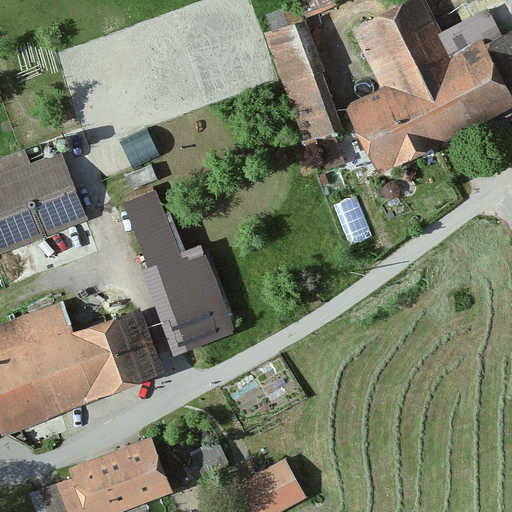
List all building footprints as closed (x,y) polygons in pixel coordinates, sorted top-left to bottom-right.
[(511,103),(509,98),(511,96),(511,30),(497,37),(485,13),(438,36),(420,0),(410,0),(348,31),(378,91),(339,110),(372,175),(511,105),(511,103)] [(340,135),(301,25),(265,38),(304,147),(340,135)] [(154,134),(127,140),(131,159),(159,153),(154,134)] [(0,252),(86,218),(60,156),(28,170),(21,153),(0,161),(0,252)] [(151,196),(120,207),(143,272),(139,274),(169,355),(227,334),(196,249),(181,254),(167,215),(159,217),(151,196)] [(0,439),(158,378),(131,309),(74,331),(64,304),(0,329),(0,439)] [(234,453),(219,430),(195,446),(210,469),(234,453)] [(121,511),(166,495),(145,442),(64,474),(67,483),(28,498),(33,511),(121,511)] [(279,461),(236,487),(250,511),(278,511),(301,499),(279,461)]
